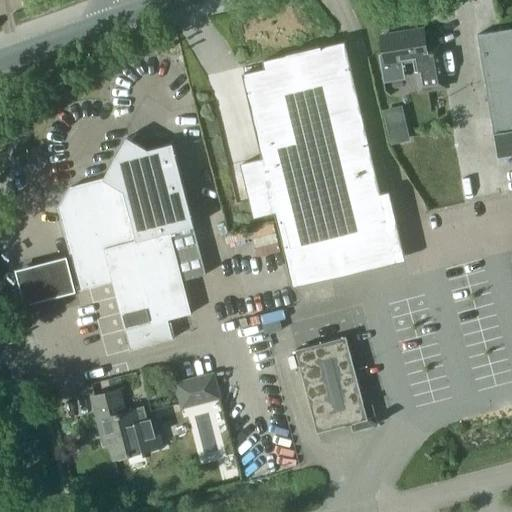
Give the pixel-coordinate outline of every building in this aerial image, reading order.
[(403,76),(400,62),(416,59),(418,71),(415,71),(418,91),(445,87),(442,67),(439,68),(435,47),(427,49),(423,28),(380,36),(383,53),(378,53),(383,80),(403,76)] [(511,154),(511,28),(477,34),(497,157),(511,154)] [(266,69),(243,74),(263,157),(266,170),(246,175),(244,163),(242,164),(256,221),(276,217),(293,284),(295,290),(331,282),(406,263),(390,196),(381,199),(380,195),(359,106),(344,43),(321,47),(321,46),(287,54),(287,55),(264,62),(266,69)] [(402,122),(387,126),(391,141),(406,138),(402,122)] [(67,192),(58,207),(80,290),(112,281),(130,349),(130,350),(134,349),(173,339),(173,338),(168,319),(191,313),(183,279),(206,273),(194,225),(172,140),(170,140),(171,143),(149,149),(128,137),(104,178),(70,187),(67,192)] [(68,259),(16,272),(25,306),(77,293),(68,259)] [(296,349),(317,431),(349,423),(352,433),(377,427),(372,403),(363,405),(346,336),(296,349)] [(174,382),(181,409),(222,399),(215,372),(174,382)] [(155,418),(141,422),(138,409),(125,412),(119,389),(92,397),(104,444),(110,443),(114,458),(143,450),(162,445),(155,418)]
